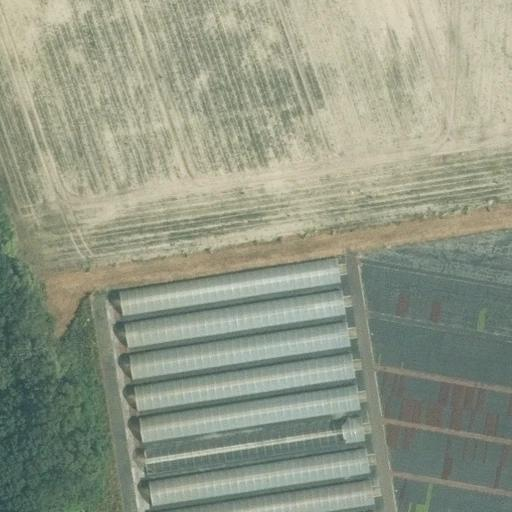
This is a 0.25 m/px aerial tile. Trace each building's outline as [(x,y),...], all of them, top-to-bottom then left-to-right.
[(120,315),(338,282),(335,257),(116,290),(120,315)] [(125,344),(343,316),(340,291),(122,319),(125,344)] [(377,319),(375,439),(511,440),(511,386),(477,386),(488,367),(478,367),(460,357),(453,357),(443,373),(418,358),(408,358),(408,345),(416,345),(393,332),(382,332),(382,319),(377,319)] [(345,322),(127,350),(131,380),(132,380),(136,407),(354,380),(350,350),(348,350),(345,322)] [(141,440),(359,411),(356,386),(137,414),(141,440)]
